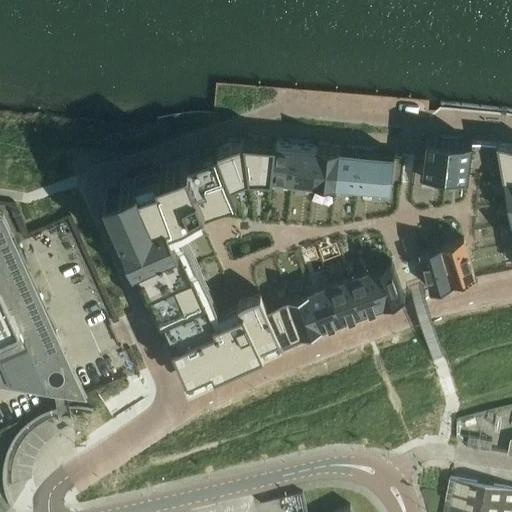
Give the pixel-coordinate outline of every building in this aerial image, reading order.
[(463,237),(419,250),(430,288),(476,274),(511,267),(511,145),(426,136),(422,177),(469,180),(470,143),(497,146),(503,184),(511,230),(511,244),(468,251),(463,237)] [(405,296),(393,258),(267,304),(259,287),(217,306),(180,220),(235,199),(232,187),(250,181),(395,198),(400,154),(243,138),(104,189),(191,383),(302,333),(405,296)] [(0,380),(21,383),(87,395),(71,360),(7,219),(0,218),(0,252),(30,318),(31,320),(21,324),(25,332),(0,342),(0,380)] [(0,342),(25,332),(21,324),(31,320),(30,318),(0,252),(0,342)] [(511,511),(511,488),(450,476),(443,511),(511,511)]
